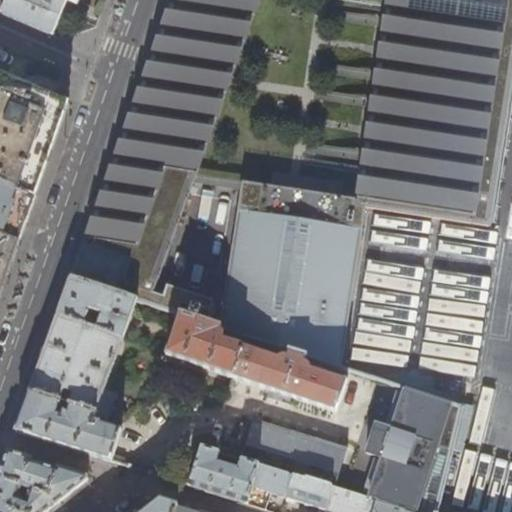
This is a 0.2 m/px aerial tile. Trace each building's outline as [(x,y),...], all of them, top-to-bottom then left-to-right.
[(32,0),(7,0),(1,14),(28,26),(51,35),(66,1),(64,0),(42,0),(40,6),(36,3),(31,3),(32,0)] [(384,0),(376,64),(357,200),(356,207),(367,209),(489,231),(511,84),(511,0),(172,0),(168,11),(157,44),(141,86),(93,219),(84,244),(130,260),(128,266),(122,286),(153,296),(160,277),(244,42),(259,0),(384,0)] [(0,185),(34,200),(52,149),(67,107),(68,105),(0,74),(0,185)] [(239,182),(236,211),(222,308),(219,328),(221,329),(289,351),(305,357),(338,367),(342,355),(364,230),(367,209),(356,207),(357,200),(239,182)] [(0,235),(18,245),(26,222),(34,200),(0,185),(0,235)] [(0,296),(8,275),(18,245),(0,235),(0,296)] [(130,260),(84,244),(71,280),(137,301),(180,315),(211,325),(214,302),(166,286),(161,299),(153,296),(122,286),(128,266),(130,260)] [(137,301),(71,280),(64,299),(58,317),(83,326),(87,317),(92,320),(95,313),(99,315),(96,321),(100,322),(97,331),(122,340),(137,301)] [(211,325),(180,315),(166,357),(335,413),(346,383),(311,371),(310,370),(308,366),(305,364),(303,364),(305,357),(289,351),(287,358),(284,357),(282,357),(278,359),(277,360),(222,342),(222,340),(221,337),(221,336),(219,334),(221,329),(219,328),(211,325)] [(83,326),(58,317),(43,357),(30,394),(61,404),(65,393),(74,396),(70,407),(72,408),(95,415),(106,419),(109,411),(98,407),(122,340),(97,331),(83,326)] [(61,404),(30,394),(23,413),(16,432),(67,449),(111,462),(111,461),(113,457),(120,432),(100,424),(93,422),(95,415),(72,408),(69,416),(65,415),(64,419),(57,417),(61,404)] [(219,456),(202,450),(190,487),(218,496),(247,505),(252,488),(258,468),(241,463),(239,469),(217,461),(219,456)] [(0,477),(0,511),(47,511),(88,481),(87,478),(9,453),(2,471),(0,477)] [(293,474),(260,464),(258,468),(252,488),(265,493),(288,500),(317,509),(316,511),(324,511),(331,487),(305,480),(302,490),(289,486),(291,480),(297,482),(298,477),(293,476),(293,474)] [(371,511),(374,501),(331,487),(324,511),(371,511)] [(265,493),(252,488),(247,505),(263,511),(267,501),(263,500),(265,493)] [(169,503),(160,501),(146,511),(174,511),(176,506),(169,503)] [(411,511),(374,501),(371,511),(411,511)]
